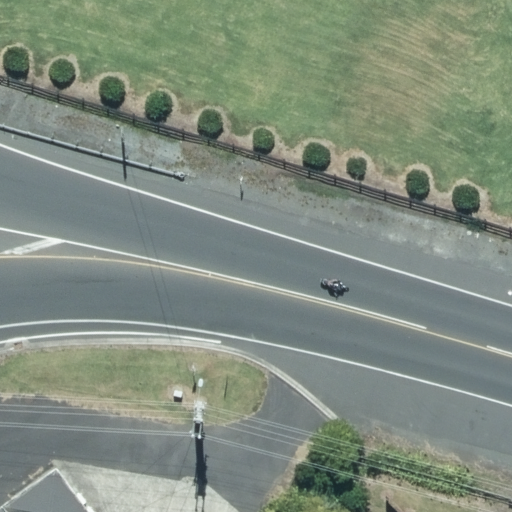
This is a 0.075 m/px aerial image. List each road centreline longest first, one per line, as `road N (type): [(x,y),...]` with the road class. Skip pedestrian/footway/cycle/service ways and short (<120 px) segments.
road 1 (secondary): [(0,185),(203,248),(353,308)]
road 2 (secondary): [(353,308),(199,289),(0,287)]
road 3 (secondary): [(353,308),(511,356)]
